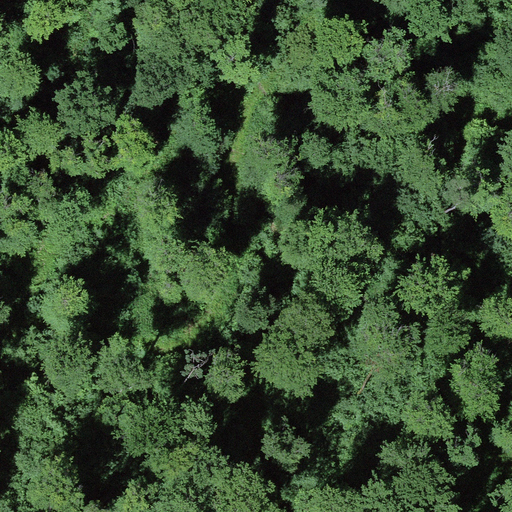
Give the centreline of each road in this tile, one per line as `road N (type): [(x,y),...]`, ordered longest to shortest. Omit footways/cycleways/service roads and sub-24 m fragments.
road 1 (track): [(290,0),(265,75),(197,208)]
road 2 (track): [(331,0),(438,96),(511,121)]
